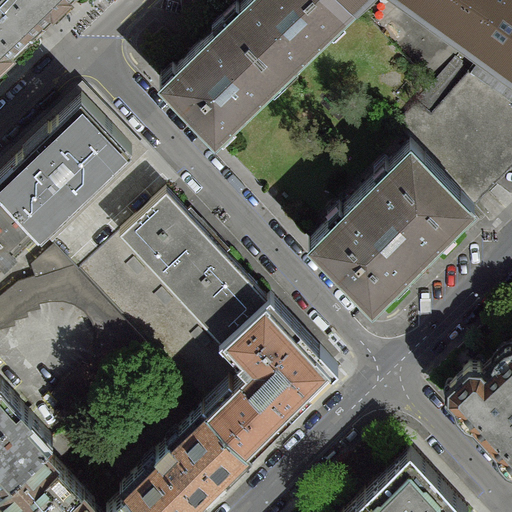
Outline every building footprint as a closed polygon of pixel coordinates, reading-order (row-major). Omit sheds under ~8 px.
[(4,0),(0,0),(0,64),(15,49),(12,46),(32,27),(4,0)] [(4,0),(32,27),(43,17),(54,6),(57,9),(67,0),(4,0)] [(356,1),(354,0),(243,0),(230,13),(283,69),(356,1)] [(424,0),(446,16),(457,0),(424,0)] [(511,59),(511,0),(457,0),(446,16),(474,36),(510,62),(511,59)] [(283,69),(230,13),(162,77),(216,134),(283,69)] [(511,63),(510,62),(474,36),(433,84),(399,122),(412,135),(475,200),(511,166),(511,63)] [(83,88),(0,168),(0,181),(37,221),(51,237),(142,150),(83,88)] [(475,200),(412,135),(310,237),(373,301),(475,200)] [(0,257),(37,221),(0,181),(0,257)] [(163,273),(208,228),(167,185),(121,228),(163,273)] [(163,273),(121,228),(79,267),(151,344),(193,388),(204,400),(231,373),(235,377),(247,366),(221,337),(222,336),(163,273)] [(222,336),(267,292),(208,228),(163,273),(222,336)] [(79,267),(56,242),(35,264),(38,277),(20,280),(0,297),(0,327),(15,324),(14,318),(29,315),(28,311),(41,306),(40,302),(51,299),(64,299),(77,303),(87,309),(95,320),(98,330),(99,343),(96,354),(86,364),(85,362),(76,373),(74,371),(65,382),(64,380),(55,391),(76,414),(122,371),(151,344),(79,267)] [(231,373),(204,400),(252,448),(340,363),(271,290),(267,292),(222,336),(221,337),(247,366),(235,377),(231,373)] [(511,341),(487,366),(484,362),(471,360),(454,375),(452,390),(511,453),(511,341)] [(55,435),(2,378),(0,379),(0,470),(7,479),(46,443),(55,435)] [(122,482),(126,486),(149,511),(187,511),(252,448),(204,400),(122,482)] [(367,486),(392,511),(461,511),(470,504),(411,440),(367,486)] [(96,497),(46,443),(7,479),(0,485),(0,492),(18,511),(80,511),(94,499),(96,497)] [(114,511),(105,511),(94,499),(80,511),(149,511),(126,486),(108,504),(115,511),(114,511)] [(340,511),(392,511),(367,486),(340,511)]
